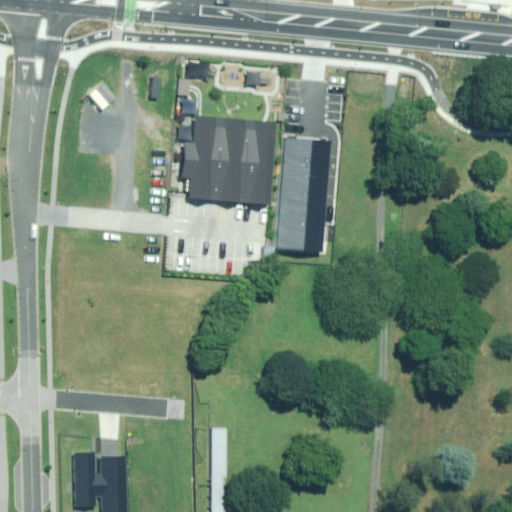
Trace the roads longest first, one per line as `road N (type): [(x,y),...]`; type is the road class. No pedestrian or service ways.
road 1 (secondary): [(511,42),(193,10)]
road 2 (residential): [(27,270),(25,154),(38,0)]
road 3 (secondary): [(193,10),(46,0)]
road 4 (residential): [(30,398),(169,406)]
road 5 (residential): [(30,398),(27,270)]
